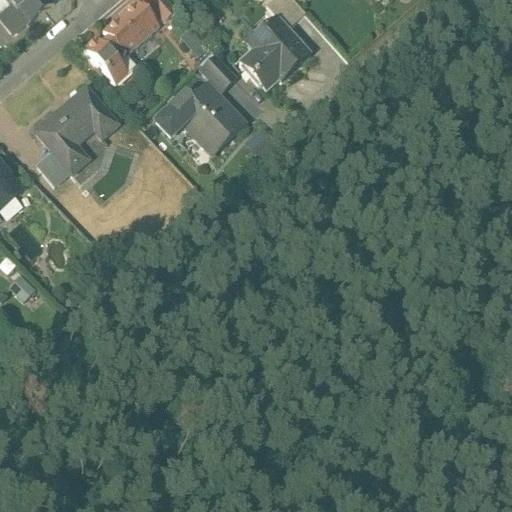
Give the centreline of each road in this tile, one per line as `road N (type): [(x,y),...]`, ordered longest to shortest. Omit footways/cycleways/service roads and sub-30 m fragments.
road 1 (residential): [(278,127),(306,113),(440,0)]
road 2 (residential): [(0,90),(93,7)]
